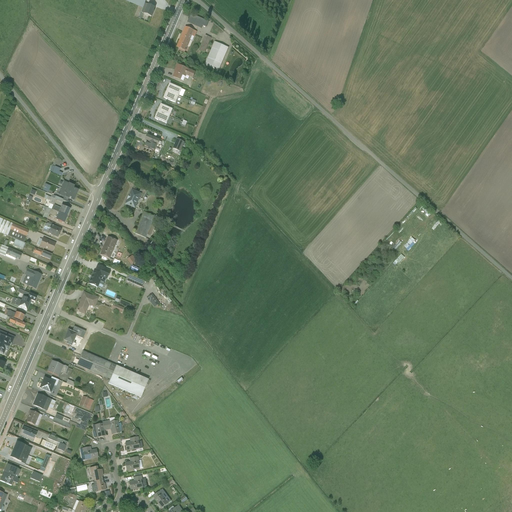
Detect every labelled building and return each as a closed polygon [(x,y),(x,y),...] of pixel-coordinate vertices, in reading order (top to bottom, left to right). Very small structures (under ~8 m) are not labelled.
[(141,13),(152,17),(156,8),(146,3),(147,0),(125,0),(125,1),(142,9),(141,13)] [(193,24),(212,29),(215,20),(196,15),(193,24)] [(195,31),(185,27),(177,47),(187,52),(195,31)] [(212,52),(216,37),(210,35),(206,51),(212,52)] [(220,41),(211,65),(225,71),(235,46),(220,41)] [(193,79),(196,73),(177,64),(172,77),(181,81),(184,75),(193,79)] [(167,92),(178,97),(182,90),(170,85),(167,92)] [(167,92),(164,99),(175,104),(178,97),(167,92)] [(161,105),(158,112),(170,117),(173,110),(161,105)] [(158,112),(155,119),(167,125),(170,117),(158,112)] [(155,153),(161,140),(147,135),(145,140),(147,141),(144,148),(155,153)] [(185,154),(191,141),(183,138),(177,150),(185,154)] [(61,166),(58,173),(67,176),(69,172),(65,171),(67,168),(61,166)] [(58,195),(74,201),(78,191),(73,188),(74,186),(64,182),(58,195)] [(125,206),(135,210),(140,199),(143,200),(147,191),(142,188),(139,194),(132,190),(125,206)] [(53,205),(51,210),(68,217),(71,210),(62,206),(61,208),(53,205)] [(55,220),(65,224),(68,217),(51,210),(49,215),(56,218),(55,220)] [(149,211),(142,233),(155,237),(162,215),(149,211)] [(28,249),(35,229),(0,217),(0,230),(21,237),(18,245),(28,249)] [(445,220),(436,228),(439,230),(447,223),(445,220)] [(42,232),(58,238),(61,230),(46,223),(42,232)] [(110,260),(117,242),(107,237),(100,255),(110,260)] [(402,237),(394,243),(400,250),(407,243),(402,237)] [(413,251),(422,243),(418,238),(409,246),(413,251)] [(39,247),(52,252),(55,245),(43,239),(39,247)] [(25,260),(27,254),(11,248),(12,246),(7,244),(7,247),(2,245),(0,250),(0,253),(20,262),(22,258),(25,260)] [(32,253),(50,261),(52,256),(34,248),(32,253)] [(406,254),(397,264),(401,267),(410,257),(406,254)] [(132,259),(137,265),(142,260),(137,255),(132,259)] [(107,280),(111,272),(95,265),(87,283),(98,288),(102,278),(107,280)] [(21,284),(36,290),(42,275),(28,269),(21,284)] [(0,285),(5,287),(8,279),(10,280),(11,276),(0,272),(0,276),(1,277),(0,280),(0,285)] [(134,274),(132,281),(147,288),(150,280),(134,274)] [(21,301),(30,305),(31,301),(35,303),(38,297),(25,292),(21,301)] [(95,308),(99,298),(83,292),(75,311),(85,315),(89,306),(95,308)] [(161,307),(164,303),(155,295),(152,299),(161,307)] [(11,304),(27,311),(30,305),(21,301),(13,298),(11,304)] [(116,308),(127,313),(129,309),(119,304),(116,308)] [(6,316),(23,323),(25,316),(16,312),(15,314),(8,310),(6,316)] [(8,323),(24,330),(25,326),(10,319),(8,323)] [(12,344),(15,337),(0,330),(0,352),(3,354),(5,349),(8,350),(10,344),(12,344)] [(71,344),(72,345),(75,338),(82,341),(84,334),(77,331),(75,334),(68,331),(64,340),(67,342),(66,343),(71,345),(71,344)] [(82,351),(76,365),(109,380),(108,384),(140,398),(148,380),(115,366),(116,366),(82,351)] [(47,372),(59,376),(63,365),(52,360),(47,372)] [(39,388),(51,393),(56,382),(44,377),(39,388)] [(32,405),(47,411),(52,399),(37,393),(32,405)] [(88,406),(95,409),(99,400),(92,397),(88,406)] [(77,414),(79,407),(71,404),(68,412),(77,414)] [(105,418),(108,416),(106,413),(109,412),(106,405),(101,408),(105,418)] [(26,421),(35,425),(39,414),(30,410),(26,421)] [(61,414),(58,422),(73,426),(75,418),(61,414)] [(81,427),(90,430),(92,424),(83,420),(81,427)] [(111,434),(120,433),(118,420),(109,421),(109,420),(106,421),(108,429),(110,429),(111,434)] [(108,429),(106,421),(101,422),(102,423),(93,425),(95,437),(105,436),(104,430),(108,429)] [(19,435),(33,442),(37,432),(23,426),(19,435)] [(63,444),(61,449),(69,452),(73,442),(67,439),(54,434),(52,439),(63,444)] [(126,451),(140,449),(138,436),(129,438),(130,441),(125,442),(126,451)] [(50,441),(50,440),(47,439),(45,445),(58,450),(61,445),(50,441)] [(13,450),(28,456),(31,448),(16,442),(13,450)] [(82,460),(98,457),(97,449),(91,450),(91,446),(80,448),(82,460)] [(13,450),(10,457),(25,464),(28,456),(13,450)] [(126,471),(141,469),(138,457),(129,458),(129,461),(124,462),(126,471)] [(7,464),(3,473),(14,477),(17,478),(20,470),(7,464)] [(89,468),(92,482),(103,480),(102,476),(103,476),(102,469),(98,469),(98,466),(89,468)] [(3,473),(0,479),(0,481),(11,486),(14,477),(3,473)] [(130,490),(144,488),(141,476),(133,478),(133,481),(128,482),(130,490)] [(95,492),(106,490),(105,482),(103,483),(103,480),(92,482),(95,492)] [(161,508),(168,503),(160,491),(152,496),(161,508)] [(76,500),(72,510),(76,511),(81,511),(82,511),(84,511),(87,504),(76,500)]
